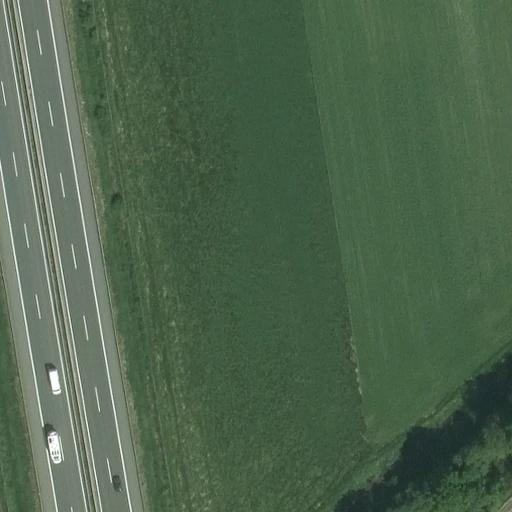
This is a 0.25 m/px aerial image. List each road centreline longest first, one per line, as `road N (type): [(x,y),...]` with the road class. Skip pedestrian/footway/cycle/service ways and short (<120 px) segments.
road 1 (motorway): [(115,511),(32,0)]
road 2 (motorway): [(0,76),(71,511)]
